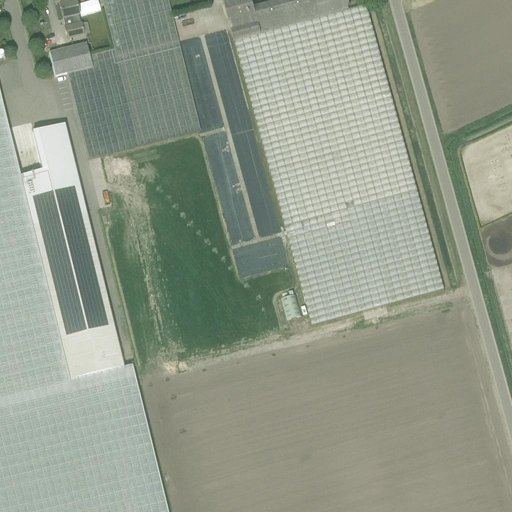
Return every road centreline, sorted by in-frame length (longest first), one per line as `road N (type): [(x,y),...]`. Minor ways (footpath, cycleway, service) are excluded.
road 1 (unclassified): [(511,420),(394,0)]
road 2 (unknown): [(7,0),(24,80),(62,134),(123,329)]
